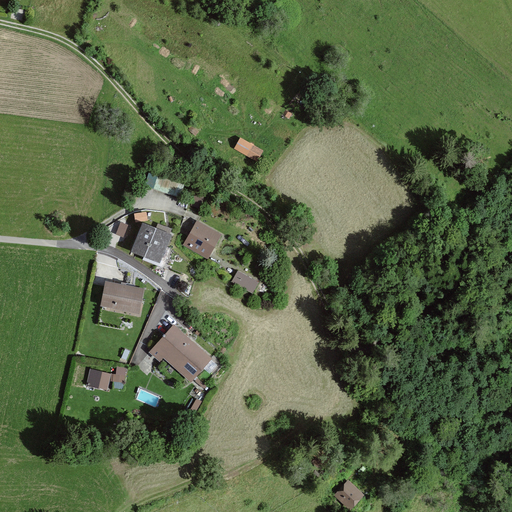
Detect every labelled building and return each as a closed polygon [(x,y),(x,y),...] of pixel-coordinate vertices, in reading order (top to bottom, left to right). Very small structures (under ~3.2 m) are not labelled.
[(261,151),(241,140),(237,148),(256,159),(261,151)] [(159,176),(155,189),(182,198),(186,185),(159,176)] [(196,196),(193,205),(199,207),(202,199),(196,196)] [(124,234),(127,222),(121,220),(118,232),(124,234)] [(159,255),(163,246),(167,248),(172,235),(145,224),(134,250),(146,255),(147,251),(159,255)] [(197,226),(188,244),(209,256),(221,236),(203,226),(202,229),(197,226)] [(234,281),(254,293),(260,282),(240,271),(234,281)] [(136,308),(137,301),(142,302),(145,290),(107,283),(104,302),(136,308)] [(182,370),(193,380),(212,359),(174,326),(153,349),(163,358),(167,353),(184,368),(182,370)] [(93,370),(90,385),(99,387),(103,372),(93,370)] [(314,458),(322,464),(327,456),(317,448),(310,458),(313,460),(314,458)] [(345,497),(351,503),(359,495),(356,492),(358,490),(349,482),(338,494),(344,499),(345,497)]
